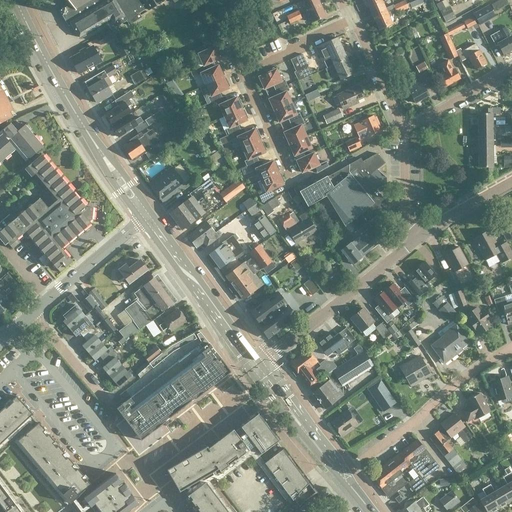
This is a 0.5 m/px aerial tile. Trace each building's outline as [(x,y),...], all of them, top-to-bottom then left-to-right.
[(79,38),(103,23),(106,22),(111,31),(126,21),(129,26),(142,18),(140,14),(148,9),(149,10),(163,1),(162,0),(67,0),(71,4),(65,9),(64,8),(59,11),(62,16),(66,14),(71,22),(71,23),(79,38)] [(320,6),(317,0),(303,0),(306,7),(304,8),(306,12),(320,6)] [(405,0),(395,5),(393,6),(395,10),(417,0),(405,0)] [(433,9),(429,0),(417,0),(395,10),(397,14),(409,8),(409,9),(411,8),(424,2),(428,11),(433,9)] [(446,0),(445,0),(442,2),(437,4),(440,11),(446,23),(456,18),(450,6),(450,7),(446,0)] [(370,8),(375,19),(387,14),(395,10),(393,6),(393,5),(384,8),(382,3),(370,8)] [(480,24),(495,16),(489,5),(474,13),(480,24)] [(320,6),(306,12),(308,17),(310,16),(313,23),(325,17),(320,6)] [(294,18),(295,22),(302,19),(299,11),(294,14),(295,17),(294,18)] [(295,17),(294,14),(287,17),(290,24),(295,22),(294,18),(295,17)] [(392,25),(387,14),(375,19),(380,31),(392,25)] [(478,28),(473,17),(464,22),(465,23),(467,27),(468,29),(471,28),(473,31),(478,28)] [(448,34),(449,36),(467,27),(465,23),(447,32),(448,34)] [(511,37),(505,27),(490,36),(496,46),(497,45),(503,55),(511,49),(511,37)] [(110,31),(97,39),(102,46),(114,38),(110,31)] [(477,31),(472,33),(476,43),(482,41),(477,31)] [(449,60),(458,57),(449,36),(448,34),(439,38),(449,60)] [(327,68),(347,59),(337,38),(316,48),(318,48),(327,68)] [(215,39),(204,46),(206,51),(199,54),(204,66),(207,65),(213,62),(221,59),(218,53),(220,52),(218,48),(215,39)] [(119,47),(124,56),(130,52),(125,44),(119,47)] [(462,52),(466,59),(468,58),(475,70),(486,64),(475,44),(462,52)] [(101,61),(93,47),(71,59),(79,74),(101,61)] [(308,67),(303,55),(297,57),(302,69),(307,67),(308,67)] [(302,69),(297,57),(291,60),(296,72),(302,69)] [(347,59),(327,68),(325,69),(327,73),(336,70),(341,80),(354,74),(347,59)] [(455,70),(454,70),(448,59),(438,65),(444,76),(438,79),(443,88),(460,78),(455,70)] [(195,70),(198,75),(201,74),(206,85),(223,77),(221,72),(223,71),(221,66),(219,67),(218,66),(216,67),(213,62),(207,65),(204,66),(195,70)] [(418,73),(427,69),(424,62),(415,66),(418,73)] [(112,94),(108,87),(112,85),(108,78),(117,73),(113,66),(104,71),(85,82),(85,83),(89,89),(88,89),(89,90),(88,91),(91,96),(92,95),(97,103),(106,98),(106,99),(111,96),(110,95),(112,94)] [(307,67),(302,69),(296,72),(294,73),(298,82),(311,76),(307,67)] [(281,81),(276,70),(275,70),(274,68),(269,71),(270,73),(259,77),(262,83),(260,84),(262,89),(264,88),(264,89),(273,85),(275,90),(287,85),(284,80),(281,81)] [(145,80),(140,72),(140,71),(130,76),(135,85),(145,80)] [(168,71),(162,74),(165,82),(171,79),(168,71)] [(419,76),(421,79),(406,87),(415,103),(428,96),(424,90),(432,86),(425,74),(419,76)] [(225,82),(223,77),(206,85),(211,96),(208,98),(211,103),(214,102),(222,98),(220,93),(228,89),(228,87),(230,87),(227,81),(225,82)] [(278,96),(269,100),(270,101),(268,102),(270,107),(272,106),(274,111),(291,104),(286,92),(289,91),(287,85),(275,90),(278,96)] [(358,86),(336,97),(333,98),(337,106),(340,105),(343,110),(354,104),(353,102),(364,97),(358,86)] [(0,122),(11,117),(9,112),(11,111),(11,110),(0,88),(0,122)] [(308,102),(320,97),(317,90),(305,95),(308,102)] [(130,114),(130,115),(131,114),(127,108),(132,104),(129,100),(134,97),(131,91),(114,101),(118,107),(106,114),(107,117),(105,118),(109,125),(111,123),(113,125),(130,114)] [(225,96),(222,98),(214,102),(216,107),(219,106),(224,117),(241,109),(239,104),(241,103),(239,98),(237,99),(236,98),(228,102),(225,96)] [(291,104),(274,111),(277,116),(274,117),(277,122),(279,121),(279,123),(288,119),(290,124),(302,119),(299,113),(296,115),(291,104)] [(241,109),(224,117),(230,128),(226,130),(229,135),(232,133),(240,130),(238,125),(246,121),(246,119),(248,118),(246,113),(244,114),(241,109)] [(343,118),(339,109),(323,116),(327,125),(343,118)] [(478,114),(478,126),(492,126),(492,125),(491,114),(500,114),(500,109),(483,109),(483,114),(478,114)] [(160,111),(145,120),(148,126),(164,117),(160,111)] [(113,125),(112,126),(119,137),(143,122),(140,117),(134,121),(130,115),(130,114),(113,125)] [(217,118),(222,129),(228,127),(223,115),(217,118)] [(340,120),(344,135),(354,131),(349,117),(340,120)] [(372,117),(362,122),(354,126),(360,140),(379,132),(378,130),(380,129),(375,118),(373,119),(372,117)] [(293,129),(284,133),(285,134),(283,135),(285,140),(287,139),(289,144),(306,137),(301,126),(304,124),(302,119),(290,124),(293,129)] [(4,132),(12,141),(15,144),(18,147),(21,152),(23,154),(28,160),(44,147),(43,146),(39,141),(38,142),(34,137),(35,136),(34,136),(30,131),(29,131),(25,126),(26,126),(26,125),(25,125),(23,127),(20,123),(19,122),(14,126),(11,123),(3,130),(4,132)] [(495,125),(492,125),(492,126),(478,126),(478,141),(492,141),(495,141),(495,125)] [(244,128),(240,130),(232,133),(235,139),(238,137),(243,149),(260,141),(257,136),(259,135),(257,130),(255,131),(255,130),(246,134),(244,128)] [(156,146),(147,133),(144,135),(142,132),(129,141),(131,143),(124,148),(132,160),(133,160),(134,161),(146,153),(150,159),(161,152),(156,146)] [(0,162),(4,159),(5,158),(4,157),(9,153),(10,154),(14,150),(15,149),(2,134),(0,135),(0,162)] [(217,145),(230,141),(228,135),(215,139),(217,145)] [(306,137),(289,144),(292,149),(289,150),(292,156),(294,155),(294,156),(303,152),(305,157),(314,153),(314,154),(317,152),(314,147),(311,148),(306,137)] [(350,152),(361,147),(357,138),(346,143),(350,152)] [(260,141),(243,149),(248,160),(245,161),(247,167),(250,166),(258,162),(256,156),(265,153),(264,151),(266,150),(264,145),(262,146),(260,141)] [(492,141),(478,141),(479,156),(495,156),(495,146),(492,146),(492,141)] [(305,157),(297,161),(297,162),(295,163),(298,168),(300,168),(302,173),(315,167),(317,173),(328,167),(326,162),(319,165),(314,154),(314,153),(305,157)] [(361,159),(327,177),(327,176),(299,192),(308,207),(326,196),(345,227),(346,226),(345,225),(350,222),(350,223),(351,222),(357,231),(356,231),(357,231),(385,209),(384,208),(384,209),(381,205),(386,202),(382,197),(381,197),(376,190),(377,189),(384,183),(385,177),(386,176),(379,171),(377,170),(385,163),(377,154),(360,164),(358,161),(361,159)] [(22,240),(28,235),(45,254),(60,273),(73,262),(71,260),(62,248),(76,236),(76,235),(82,230),(83,230),(91,223),(90,222),(92,220),(92,214),(93,208),(86,208),(85,207),(84,208),(82,206),(83,204),(79,199),(78,200),(76,199),(76,197),(76,196),(73,192),(71,193),(70,191),(70,189),(66,185),(65,185),(64,184),(64,182),(60,177),(59,178),(58,176),(58,175),(58,174),(54,170),(53,171),(52,169),(52,167),(48,162),(47,163),(45,162),(45,160),(46,160),(42,155),(31,164),(28,160),(25,162),(29,166),(25,169),(31,177),(35,174),(57,200),(48,208),(40,198),(32,205),(33,207),(31,208),(29,208),(24,212),(25,213),(24,214),(22,214),(15,220),(10,214),(7,217),(6,218),(7,219),(6,220),(4,220),(0,223),(0,240),(5,246),(8,244),(13,249),(20,243),(19,242),(22,240)] [(495,156),(479,156),(479,168),(484,168),(484,173),(492,173),(492,174),(496,174),(496,168),(492,168),(492,164),(496,164),(496,157),(495,157),(495,156)] [(262,160),(258,162),(250,166),(253,171),(256,170),(261,181),(278,173),(276,168),(278,167),(275,162),(273,163),(273,162),(264,166),(262,160)] [(178,168),(174,172),(172,169),(149,186),(163,203),(185,186),(179,178),(184,175),(178,168)] [(257,182),(262,194),(259,195),(262,203),(273,196),(270,190),(283,184),(282,183),(285,182),(282,177),(280,178),(278,173),(261,181),(257,182)] [(204,213),(212,207),(205,197),(216,188),(209,180),(190,194),(192,197),(173,212),(185,228),(204,213)] [(226,202),(245,188),(239,181),(221,195),(226,202)] [(276,197),(274,198),(261,207),(267,217),(274,212),(273,210),(281,204),(276,197)] [(243,203),(252,216),(260,210),(251,198),(243,203)] [(289,213),(279,220),(286,231),(299,222),(293,213),(290,214),(289,213)] [(289,231),(296,243),(316,231),(306,213),(300,217),(303,223),(289,231)] [(509,233),(511,231),(511,215),(503,219),(509,233)] [(276,232),(264,216),(252,224),(264,240),(276,232)] [(221,236),(218,231),(215,234),(206,222),(188,237),(197,249),(204,243),(207,247),(216,240),(216,239),(221,236)] [(341,251),(353,265),(362,257),(377,244),(374,240),(379,236),(372,227),(362,235),(363,235),(351,244),(351,243),(341,251)] [(485,260),(489,267),(500,261),(501,263),(511,257),(511,247),(506,243),(498,248),(489,231),(473,239),(485,260)] [(287,234),(283,237),(290,246),(294,243),(287,234)] [(220,269),(244,251),(233,236),(223,243),(224,244),(220,247),(219,247),(210,254),(220,269)] [(249,253),(252,258),(261,269),(261,270),(272,262),(259,245),(249,253)] [(454,273),(468,265),(459,247),(444,255),(454,273)] [(45,267),(51,262),(45,254),(38,260),(45,267)] [(246,262),(226,277),(243,300),(263,285),(255,274),(261,269),(252,258),(247,262),(246,262)] [(129,268),(126,264),(118,270),(122,275),(117,279),(120,282),(125,279),(129,284),(147,270),(139,260),(129,268)] [(422,293),(418,289),(436,275),(424,262),(413,271),(418,277),(412,282),(411,280),(405,285),(416,298),(422,293)] [(498,267),(492,272),(496,277),(502,272),(498,267)] [(39,282),(43,279),(47,284),(51,281),(43,271),(35,277),(39,282)] [(456,278),(450,281),(456,292),(461,289),(456,278)] [(139,300),(125,310),(133,321),(126,327),(119,332),(124,338),(134,333),(139,330),(140,330),(164,312),(163,311),(173,304),(154,279),(143,287),(144,287),(134,294),(139,300)] [(310,280),(303,284),(312,296),(318,291),(310,280)] [(9,289),(13,293),(19,288),(15,283),(9,289)] [(386,291),(384,292),(397,308),(406,301),(410,305),(415,301),(407,291),(402,295),(394,284),(393,285),(391,284),(384,289),(386,291)] [(8,289),(2,295),(0,296),(0,315),(11,306),(5,298),(11,293),(8,289)] [(89,293),(103,310),(108,306),(94,289),(89,293)] [(461,290),(456,292),(453,293),(458,308),(466,305),(461,290)] [(397,308),(384,292),(383,293),(382,292),(375,297),(376,298),(375,300),(381,307),(376,311),(387,324),(392,320),(388,315),(397,308)] [(268,338),(296,317),(278,293),(252,313),(260,324),(260,325),(259,326),(268,338)] [(93,309),(97,306),(97,305),(90,296),(82,303),(89,312),(93,309)] [(455,314),(441,296),(433,303),(439,310),(438,311),(447,321),(455,314)] [(511,324),(511,301),(507,303),(505,297),(494,300),(498,311),(503,310),(508,325),(511,324)] [(84,316),(75,305),(62,316),(65,320),(63,322),(69,329),(82,319),(84,316)] [(97,306),(93,309),(103,322),(107,318),(103,313),(97,306)] [(484,311),(480,313),(476,308),(466,315),(470,321),(469,322),(474,330),(476,329),(479,335),(490,328),(486,321),(489,319),(484,311)] [(367,327),(373,322),(363,309),(350,319),(365,337),(371,332),(367,327)] [(178,311),(164,320),(160,315),(155,319),(159,326),(163,332),(169,328),(171,331),(185,321),(178,311)] [(88,326),(82,319),(69,329),(75,337),(80,333),(83,336),(93,327),(90,323),(88,326)] [(153,321),(146,326),(154,337),(160,333),(153,321)] [(111,323),(106,328),(111,334),(116,330),(111,323)] [(384,340),(390,335),(381,324),(375,329),(384,340)] [(468,343),(455,325),(444,333),(445,335),(431,346),(444,364),(457,354),(456,352),(461,348),(463,349),(466,346),(466,345),(468,343)] [(347,328),(334,337),(331,333),(318,343),(328,355),(336,349),(339,354),(349,347),(348,345),(356,339),(347,328)] [(88,353),(100,343),(94,336),(98,333),(95,329),(84,338),(87,341),(82,346),(88,353)] [(421,344),(411,331),(406,334),(415,348),(421,344)] [(120,334),(115,339),(121,345),(126,341),(120,334)] [(100,343),(88,353),(94,361),(100,356),(103,360),(113,351),(110,347),(107,350),(100,343)] [(196,348),(116,409),(126,422),(141,441),(154,431),(166,422),(165,421),(195,399),(196,399),(207,391),(208,390),(207,390),(231,372),(209,344),(205,346),(202,349),(199,351),(196,348)] [(354,350),(358,355),(363,351),(359,345),(354,350)] [(149,363),(162,353),(156,346),(144,356),(147,361),(149,363)] [(298,375),(299,374),(300,376),(300,375),(310,389),(319,381),(309,368),(317,362),(308,350),(291,364),(292,365),(291,366),(298,375)] [(328,375),(331,381),(314,394),(325,409),(343,396),(338,389),(342,387),(343,387),(374,367),(364,352),(328,375)] [(109,375),(121,366),(115,359),(118,357),(115,353),(104,362),(106,364),(102,368),(109,375)] [(411,386),(430,375),(420,356),(400,367),(411,386)] [(330,357),(323,360),(328,370),(335,367),(330,357)] [(135,372),(140,378),(152,368),(147,362),(135,372)] [(126,372),(121,366),(109,375),(119,388),(132,377),(130,376),(133,374),(129,370),(126,372)] [(321,367),(316,370),(320,375),(324,371),(321,367)] [(511,403),(511,386),(510,385),(507,377),(492,382),(494,388),(492,389),(491,392),(492,395),(494,396),(496,396),(498,401),(503,399),(504,402),(506,403),(511,401),(511,403)] [(396,404),(389,394),(380,381),(368,390),(383,412),(394,405),(396,404)] [(480,394),(468,400),(471,406),(468,408),(468,407),(461,410),(467,421),(476,417),(477,419),(490,412),(480,394)] [(351,410),(365,403),(361,395),(347,402),(351,410)] [(128,511),(138,505),(137,503),(116,475),(114,473),(111,476),(93,490),(90,486),(91,485),(90,484),(89,485),(87,482),(88,481),(87,480),(39,423),(38,424),(31,416),(33,414),(26,407),(24,404),(18,399),(16,397),(9,404),(8,405),(1,411),(0,411),(0,504),(2,507),(5,511),(59,511),(70,504),(71,506),(72,507),(75,511),(128,511)] [(179,492),(183,490),(199,511),(296,511),(305,503),(318,493),(284,448),(282,450),(277,443),(280,440),(258,411),(239,425),(241,428),(235,432),(233,430),(208,449),(207,447),(167,470),(179,492)] [(341,436),(358,425),(348,411),(332,423),(341,436)] [(453,449),(452,450),(446,442),(457,433),(465,443),(472,437),(464,427),(454,414),(440,424),(443,428),(429,438),(457,474),(467,466),(453,449)] [(85,421),(79,425),(90,438),(96,434),(85,421)] [(93,447),(102,440),(98,435),(89,442),(93,447)] [(424,485),(421,481),(439,467),(418,440),(392,460),(391,459),(386,463),(387,464),(372,475),(389,497),(408,483),(415,492),(424,485)] [(484,448),(488,445),(484,440),(480,442),(484,448)] [(507,484),(500,488),(508,502),(511,499),(511,485),(506,475),(503,477),(507,484)] [(490,485),(486,487),(498,508),(508,502),(500,488),(494,492),(490,485)] [(491,511),(498,508),(486,487),(482,489),(486,496),(480,500),(486,511),(491,511)] [(317,495),(321,500),(330,493),(326,488),(317,495)] [(447,511),(459,501),(451,491),(439,501),(447,511)] [(422,497),(417,502),(416,501),(401,511),(425,511),(423,510),(429,506),(422,497)] [(477,504),(472,498),(468,502),(472,507),(475,505),(477,504)]
